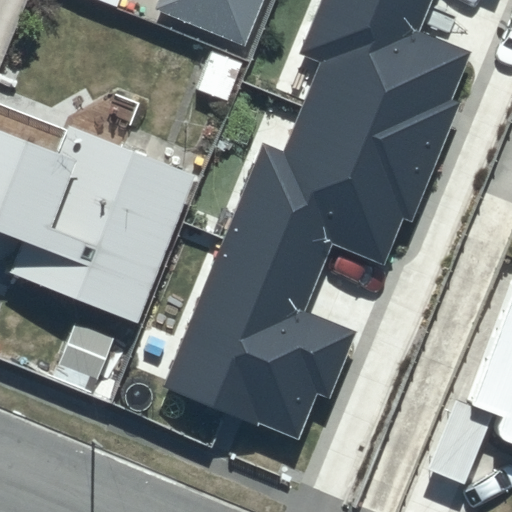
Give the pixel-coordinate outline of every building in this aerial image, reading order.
[(0,0),(0,45),(21,55),(43,0),(70,0),(76,2),(76,0),(0,0)] [(264,0),(158,0),(153,12),(245,49),(264,0)] [(321,0),(300,55),(321,62),(284,151),(263,144),(164,387),(299,442),(317,393),(330,398),(356,333),(301,310),(330,243),(386,265),(404,218),(412,222),(459,103),(449,99),(469,51),(419,31),(431,0),(321,0)] [(0,121),(0,222),(18,230),(4,268),(131,317),(188,171),(67,120),(56,145),(0,121)] [(462,397),(461,400),(449,395),(421,466),(458,481),(487,410),(488,407),(494,410),(487,429),(511,439),(511,277),(509,276),(462,397)]
